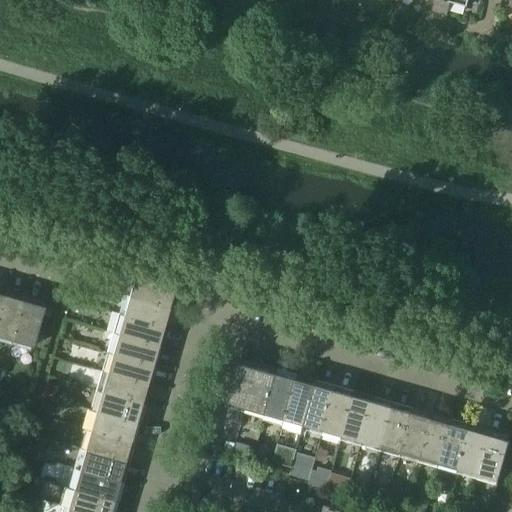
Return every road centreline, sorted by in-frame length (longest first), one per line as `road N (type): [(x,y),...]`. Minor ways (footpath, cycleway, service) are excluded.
road 1 (residential): [(511,403),(209,319)]
road 2 (residential): [(511,337),(228,253)]
road 3 (residential): [(228,253),(0,185)]
road 4 (residential): [(154,511),(209,319)]
